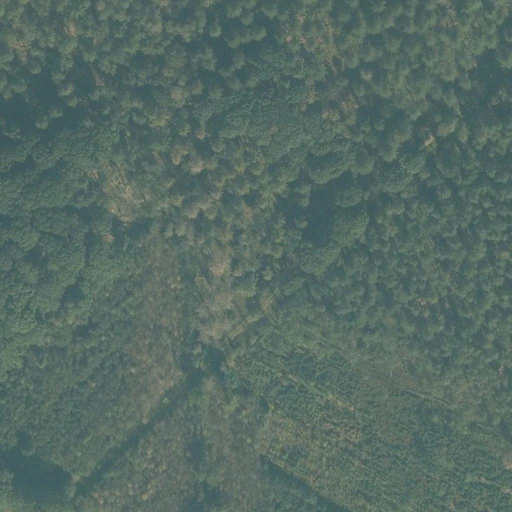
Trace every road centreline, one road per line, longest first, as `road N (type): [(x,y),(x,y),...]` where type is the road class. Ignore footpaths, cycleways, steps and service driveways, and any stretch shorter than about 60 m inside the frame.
road 1 (track): [(63,511),(391,179)]
road 2 (track): [(391,179),(0,8)]
road 3 (track): [(511,59),(391,179)]
